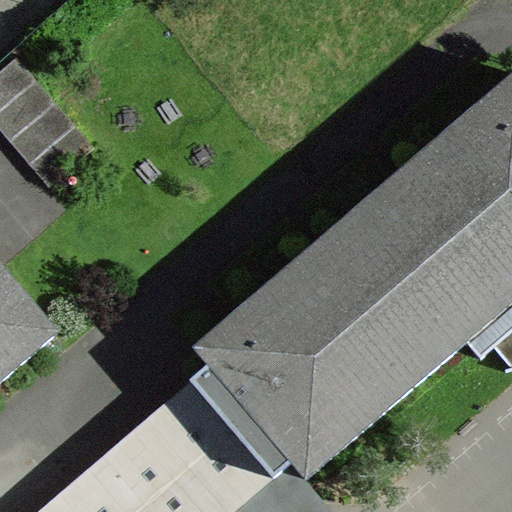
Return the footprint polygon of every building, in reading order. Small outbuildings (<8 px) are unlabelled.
[(14,56),(0,67),(0,130),(47,185),(92,146),(14,56)] [(291,461),(305,477),(465,339),(511,298),(511,75),(194,348),(208,364),(190,379),(274,476),(291,461)] [(0,268),(0,378),(54,332),(0,268)] [(511,298),(465,339),(479,355),(492,343),(510,364),(511,363),(511,298)] [(190,379),(35,511),(232,511),(274,476),(190,379)] [(232,511),(334,511),(305,477),(291,461),(274,476),(232,511)]
